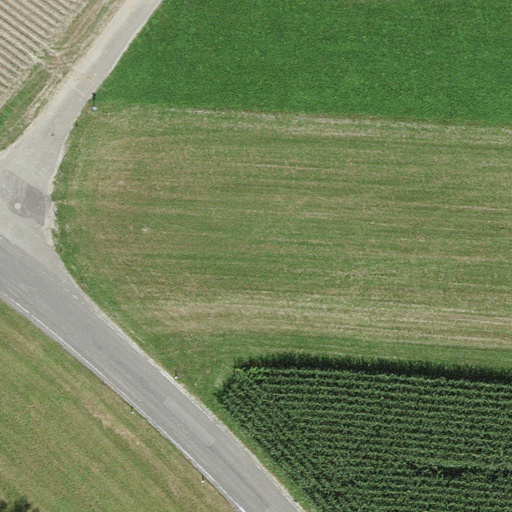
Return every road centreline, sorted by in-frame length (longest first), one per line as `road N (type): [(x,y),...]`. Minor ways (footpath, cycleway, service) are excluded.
road 1 (residential): [(266,511),(161,396),(0,263)]
road 2 (track): [(0,209),(148,0)]
